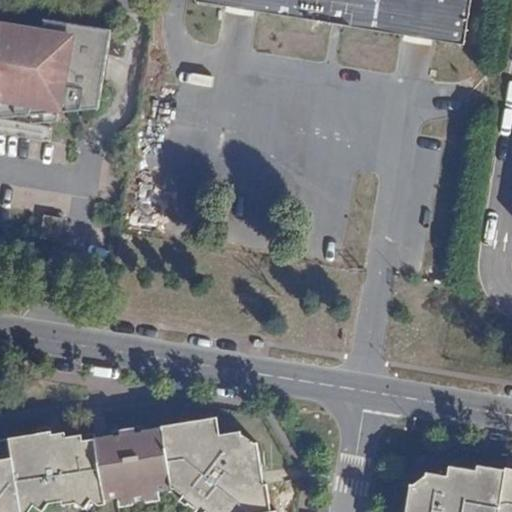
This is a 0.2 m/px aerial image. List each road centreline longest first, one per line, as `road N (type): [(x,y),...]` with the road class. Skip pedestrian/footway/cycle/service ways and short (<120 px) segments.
road 1 (residential): [(0,332),(366,391)]
road 2 (residential): [(366,391),(511,415)]
road 3 (residential): [(346,511),(366,391)]
